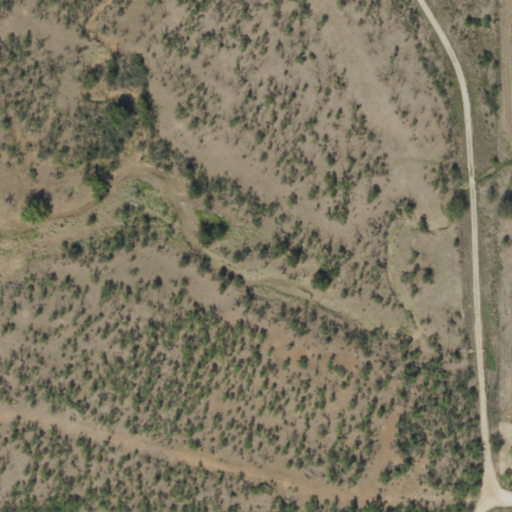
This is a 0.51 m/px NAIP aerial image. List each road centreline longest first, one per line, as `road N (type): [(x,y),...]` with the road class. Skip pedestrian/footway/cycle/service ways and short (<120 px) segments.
road 1 (residential): [(481,511),(472,201),(368,0)]
road 2 (residential): [(232,511),(152,483),(0,460)]
